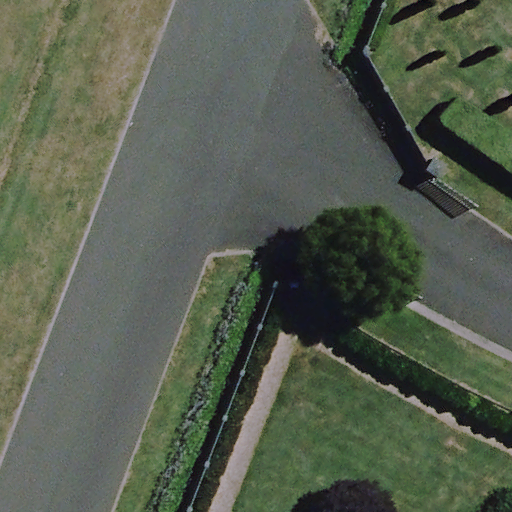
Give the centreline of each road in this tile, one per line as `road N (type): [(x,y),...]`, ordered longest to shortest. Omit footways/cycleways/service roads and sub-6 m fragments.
road 1 (residential): [(239,0),(45,511)]
road 2 (residential): [(374,210),(511,295)]
